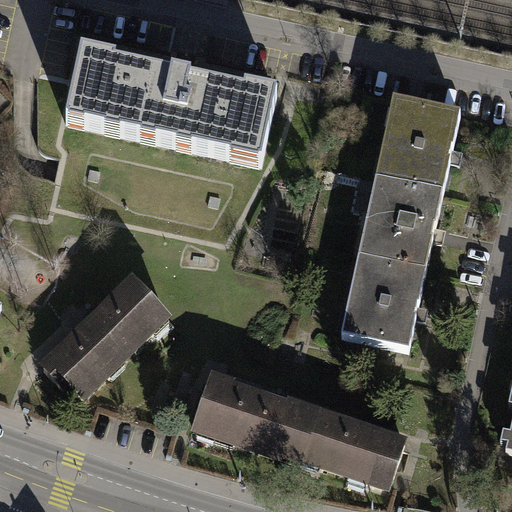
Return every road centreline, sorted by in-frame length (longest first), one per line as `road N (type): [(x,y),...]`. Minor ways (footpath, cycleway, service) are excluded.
road 1 (residential): [(148,0),(511,79)]
road 2 (secondary): [(185,511),(26,463)]
